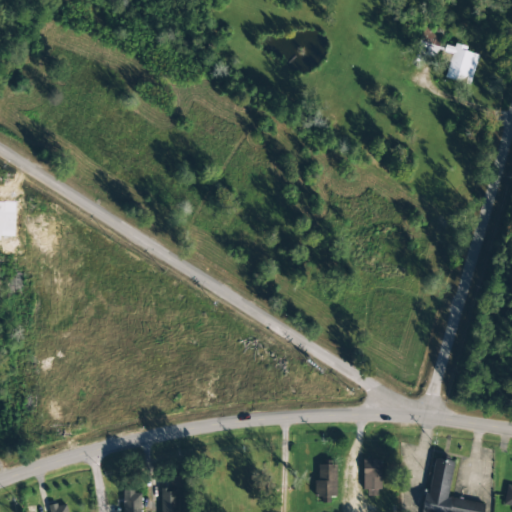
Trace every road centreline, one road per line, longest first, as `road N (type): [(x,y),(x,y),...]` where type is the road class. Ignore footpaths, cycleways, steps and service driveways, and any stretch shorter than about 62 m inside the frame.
road 1 (tertiary): [(511,430),(421,419),(268,419),(155,435),(0,480)]
road 2 (residential): [(421,419),(0,149)]
road 3 (residential): [(421,419),(511,115)]
